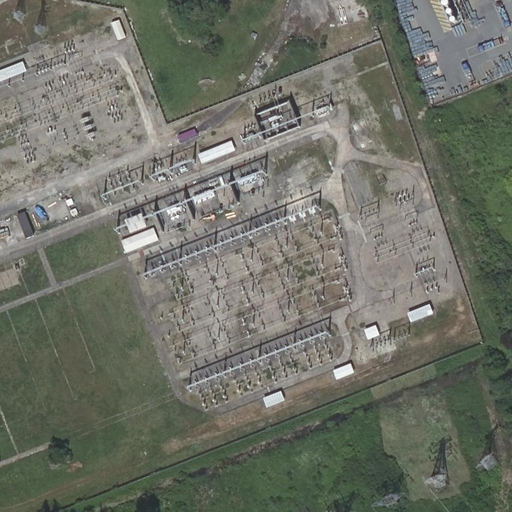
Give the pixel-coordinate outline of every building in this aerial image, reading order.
[(335,0),(341,26),(369,19),(364,0),(335,0)] [(120,22),(113,26),(119,41),(127,37),(120,22)] [(23,62),(0,71),(0,80),(0,81),(27,70),(23,62)] [(290,103),(297,117),(301,115),(294,101),(290,103)] [(231,143),(201,155),(204,164),(235,152),(231,143)] [(25,214),(19,217),(28,239),(35,236),(25,214)] [(148,227),(143,214),(126,221),(131,234),(148,227)] [(123,242),(127,251),(158,240),(154,230),(123,242)] [(429,306),(410,314),(413,321),(433,314),(429,306)] [(376,327),(365,331),(368,339),(379,335),(376,327)] [(351,365),(335,371),(338,379),(354,373),(351,365)] [(282,393),(265,400),(267,407),(284,400),(282,393)] [(69,454),(50,461),(53,468),(72,461),(69,454)]
